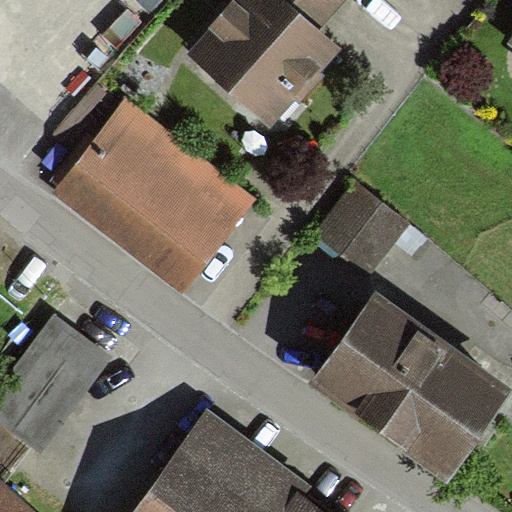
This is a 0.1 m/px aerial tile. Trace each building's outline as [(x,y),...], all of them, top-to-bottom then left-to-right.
[(337,58),(312,35),(272,0),(247,0),(192,66),(270,135),(337,58)] [(272,0),(312,35),(343,0),(272,0)] [(256,204),(128,103),(56,194),(184,295),(256,204)] [(316,226),(368,268),(410,218),(357,176),(316,226)] [(510,372),(378,272),(309,362),(446,460),(510,372)] [(114,363),(57,319),(0,391),(0,424),(42,456),(114,363)] [(350,511),(211,404),(126,511),(350,511)] [(43,511),(3,476),(0,479),(0,511),(43,511)]
